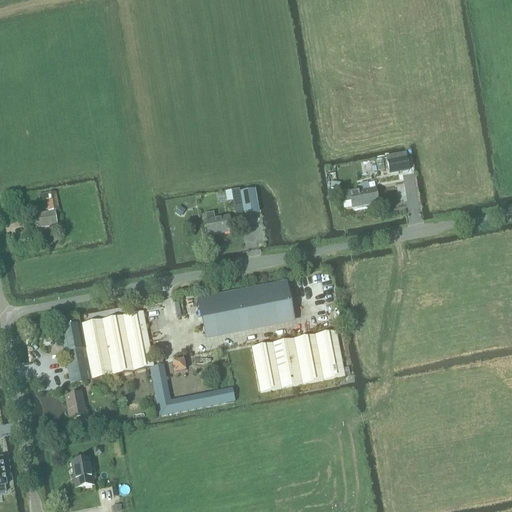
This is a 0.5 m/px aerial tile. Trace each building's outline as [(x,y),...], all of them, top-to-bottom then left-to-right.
[(407,155),(386,159),(389,176),(409,172),(407,155)] [(350,192),(341,194),(343,205),(350,203),(351,210),(378,205),(375,189),(350,194),(350,192)] [(255,190),(240,193),(243,216),(259,213),(255,190)] [(56,194),(39,197),(40,203),(47,202),(49,213),(59,211),(56,194)] [(37,230),(57,226),(55,213),(35,216),(37,230)] [(213,213),(205,215),(206,221),(208,237),(231,233),(229,217),(214,219),(213,213)] [(285,285),(198,302),(202,324),(289,307),(285,285)] [(142,314),(60,330),(64,353),(84,349),(91,381),(92,381),(93,386),(102,384),(101,379),(153,369),(142,314)] [(336,333),(251,350),(260,394),(345,377),(336,333)] [(184,358),(172,361),(175,374),(187,371),(184,358)] [(168,386),(153,389),(158,418),(236,403),(233,388),(171,400),(168,386)] [(69,420),(86,416),(82,396),(65,399),(69,420)] [(76,490),(94,487),(90,461),(71,464),(76,490)]
